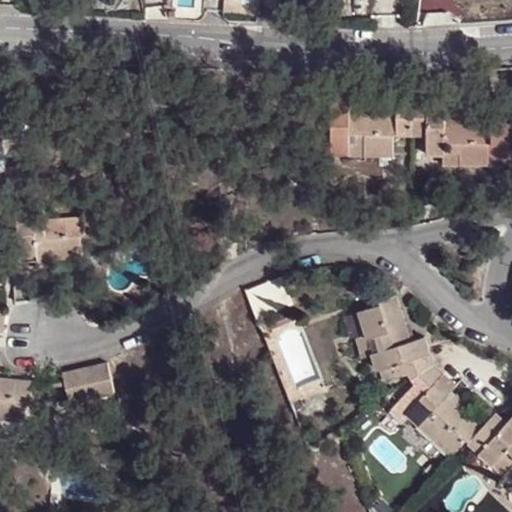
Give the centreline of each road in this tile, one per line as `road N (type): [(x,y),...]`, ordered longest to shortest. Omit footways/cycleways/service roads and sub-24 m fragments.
road 1 (residential): [(511,49),(375,61),(0,36)]
road 2 (residential): [(46,337),(78,341),(137,324),(265,258),(382,243)]
road 3 (residential): [(382,243),(511,333)]
road 4 (residential): [(382,243),(511,209)]
